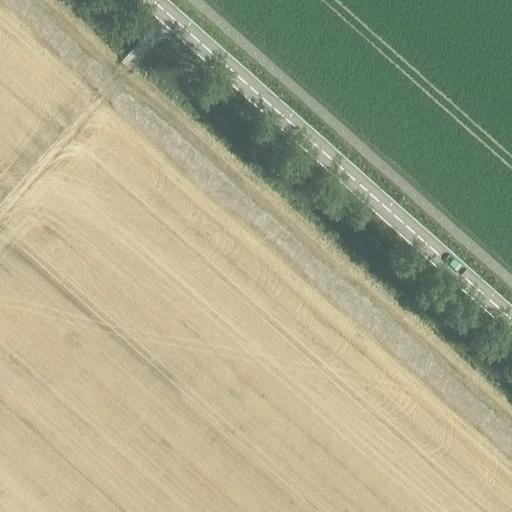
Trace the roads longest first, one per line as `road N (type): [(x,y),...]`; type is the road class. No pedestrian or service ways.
road 1 (secondary): [(511,322),(149,0)]
road 2 (track): [(0,214),(171,19)]
